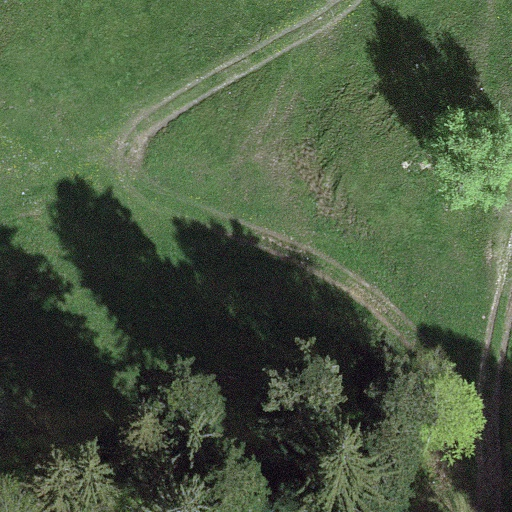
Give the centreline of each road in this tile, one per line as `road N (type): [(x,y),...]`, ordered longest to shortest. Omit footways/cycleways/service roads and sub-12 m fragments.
road 1 (track): [(344,0),(173,106),(141,133),(132,159),(141,187),(339,277),(420,340),(489,429),(500,485),(495,511)]
road 2 (track): [(511,248),(489,429)]
